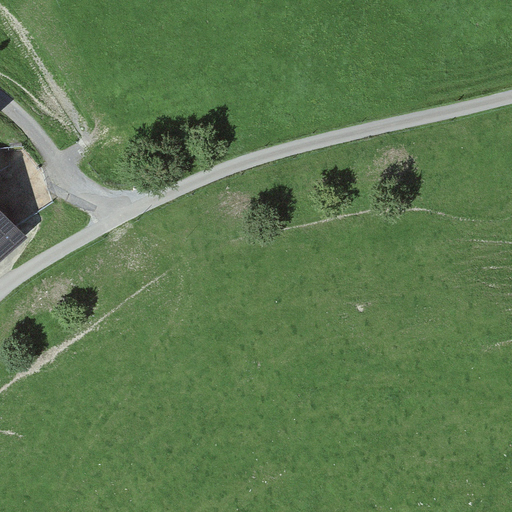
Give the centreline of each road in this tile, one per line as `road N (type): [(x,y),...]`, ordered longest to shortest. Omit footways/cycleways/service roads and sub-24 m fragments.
road 1 (unclassified): [(0,293),(121,217),(206,178),(271,154),(511,96)]
road 2 (track): [(121,217),(71,186),(47,145),(0,103)]
